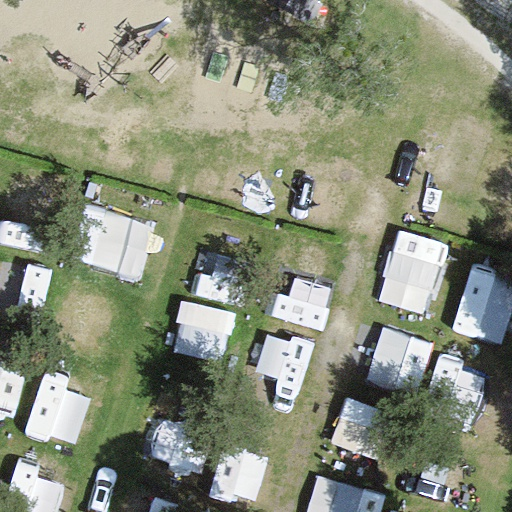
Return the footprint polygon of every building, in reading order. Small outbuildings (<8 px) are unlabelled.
[(407,221),(385,291),(430,305),(452,235),(407,221)] [(511,333),(511,282),(472,271),(458,318),(511,333)] [(170,342),(223,348),(229,296),(176,290),(170,342)] [(62,291),(58,322),(120,331),(124,300),(62,291)] [(0,395),(18,400),(31,341),(0,334),(0,395)] [(72,426),(81,379),(32,370),(24,417),(72,426)] [(347,387),(335,429),(379,442),(391,399),(347,387)] [(142,393),(127,448),(196,467),(211,412),(142,393)] [(315,511),(377,511),(385,479),(310,462),(299,508),(315,511)] [(175,511),(178,484),(127,479),(124,511),(175,511)]
